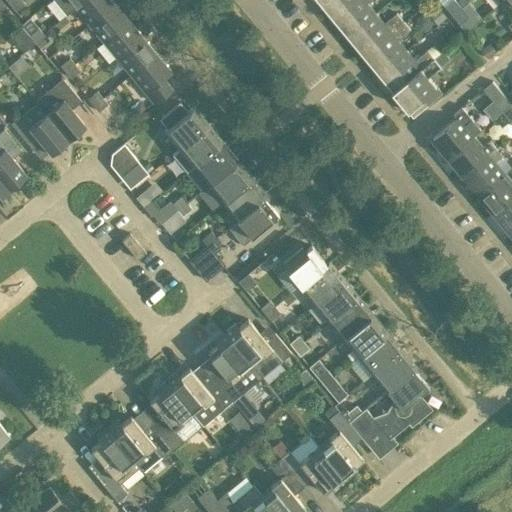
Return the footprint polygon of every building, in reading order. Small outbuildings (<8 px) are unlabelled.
[(25,3),(22,0),(15,0),(10,4),(16,11),(25,3)] [(53,0),(65,15),(74,7),(83,0),(53,0)] [(112,0),(83,0),(74,7),(88,24),(114,2),(112,0)] [(319,0),(333,16),(352,0),(319,0)] [(352,0),(333,16),(348,34),(375,12),(367,2),(369,0),(352,0)] [(456,0),(450,0),(445,5),(452,14),(462,7),(456,0)] [(511,0),(503,0),(500,3),(511,16),(511,20),(508,24),(511,28),(511,0)] [(114,2),(88,24),(102,40),(128,19),(114,2)] [(468,2),(462,7),(452,14),(460,23),(475,11),(468,2)] [(438,22),(445,16),(438,7),(430,13),(438,22)] [(375,12),(348,34),(364,53),(403,20),(396,12),(384,22),(375,12)] [(43,33),(39,27),(30,17),(21,24),(30,35),(34,40),(43,33)] [(128,19),(102,40),(116,57),(142,35),(128,19)] [(403,20),(364,53),(379,71),(406,49),(398,39),(410,28),(403,20)] [(49,40),(43,33),(34,40),(40,47),(49,40)] [(142,35),(116,57),(129,74),(156,52),(142,35)] [(481,49),(487,56),(495,50),(489,43),(481,49)] [(406,49),(379,71),(394,90),(434,57),(427,49),(414,59),(406,49)] [(435,58),(434,57),(394,90),(414,114),(441,91),(428,76),(441,65),(450,58),(444,50),(435,58)] [(156,52),(129,74),(152,102),(172,85),(163,75),(170,69),(156,52)] [(61,65),(65,70),(74,63),(70,57),(61,65)] [(80,70),(74,63),(65,70),(71,77),(80,70)] [(45,113),(46,112),(67,138),(84,124),(68,105),(79,96),(64,78),(35,101),(45,113)] [(492,80),(483,88),(502,111),(511,103),(492,80)] [(88,98),(93,104),(102,96),(97,91),(88,98)] [(108,103),(102,96),(93,104),(99,111),(108,103)] [(205,126),(190,108),(187,111),(179,101),(159,118),(166,128),(163,130),(178,148),(205,126)] [(502,111),(511,122),(511,121),(511,103),(502,111)] [(447,125),(433,137),(448,156),(473,135),(465,124),(472,118),(462,106),(454,113),(457,117),(447,125)] [(50,153),(67,138),(46,112),(45,113),(29,126),(19,115),(10,123),(28,144),(37,137),(50,153)] [(205,126),(178,148),(193,166),(219,144),(205,126)] [(0,131),(0,177),(8,187),(25,173),(12,158),(21,150),(3,129),(0,131)] [(473,135),(448,156),(464,174),(496,147),(490,140),(482,146),(473,135)] [(123,143),(110,153),(109,164),(120,177),(138,161),(123,143)] [(219,144),(193,166),(207,183),(234,161),(219,144)] [(496,147),(464,174),(479,193),(504,172),(495,161),(503,155),(496,147)] [(234,161),(207,183),(222,201),(248,179),(234,161)] [(511,181),(504,172),(479,193),(494,211),(511,196),(511,181)] [(0,194),(8,187),(0,177),(0,194)] [(248,179),(222,201),(236,218),(263,197),(248,179)] [(138,196),(146,205),(151,200),(158,195),(150,186),(138,196)] [(176,210),(186,202),(181,196),(172,203),(171,204),(176,210)] [(511,196),(494,211),(510,230),(511,227),(511,196)] [(278,215),(263,197),(236,218),(227,227),(242,244),(251,237),(255,240),(275,223),(272,219),(278,215)] [(160,223),(176,210),(171,204),(172,203),(169,200),(158,209),(151,200),(146,205),(144,207),(151,215),(152,214),(160,223)] [(191,208),(186,202),(176,210),(182,216),(191,208)] [(200,239),(205,245),(215,237),(210,231),(200,239)] [(145,252),(129,233),(121,240),(137,259),(145,252)] [(196,270),(214,255),(211,251),(220,244),(215,237),(205,245),(188,260),(196,270)] [(281,263),(299,285),(326,263),(311,245),(305,250),(302,246),(281,263)] [(326,263),(299,285),(314,302),(340,280),(326,263)] [(256,282),(247,273),(238,281),(241,285),(246,291),(256,282)] [(340,280),(314,302),(328,320),(355,298),(340,280)] [(261,291),(252,298),(265,313),(274,306),(269,299),(261,291)] [(355,298),(328,320),(343,338),(369,316),(355,298)] [(279,312),(274,306),(265,313),(270,320),(279,312)] [(357,355),(384,333),(369,316),(343,338),(357,355)] [(275,333),(265,341),(247,319),(238,326),(235,322),(224,331),(251,364),(255,369),(261,376),(290,352),(275,333)] [(224,372),(215,380),(231,401),(232,400),(261,376),(255,369),(251,364),(224,331),(213,340),(216,344),(207,352),(224,372)] [(372,373),(398,351),(384,333),(357,355),(372,373)] [(298,335),(289,343),(294,349),(303,341),(298,335)] [(308,347),(303,341),(294,349),(299,355),(308,347)] [(386,390),(413,368),(398,351),(372,373),(386,390)] [(318,358),(308,366),(323,384),(332,376),(318,358)] [(231,401),(215,380),(205,387),(189,367),(179,375),(176,370),(165,379),(202,425),(203,425),(232,401),(232,400),(231,401)] [(351,418),(348,422),(355,430),(362,439),(378,426),(389,438),(426,408),(416,396),(428,386),(413,368),(387,390),(395,399),(389,410),(373,417),(365,407),(351,418)] [(337,402),(347,394),(332,376),(323,384),(337,402)] [(173,449),(202,425),(165,379),(154,388),(158,392),(148,400),(165,420),(156,428),(173,449)] [(346,412),(351,418),(365,407),(377,398),(370,389),(354,402),(355,404),(346,412)] [(362,458),(345,438),(355,430),(348,422),(333,404),(323,412),(338,429),(318,445),(346,479),(357,470),(353,466),(362,458)] [(238,411),(228,419),(242,436),(252,428),(238,411)] [(117,419),(106,428),(138,466),(139,466),(142,470),(161,454),(163,457),(173,449),(156,428),(147,436),(130,415),(121,423),(117,419)] [(0,443),(9,436),(0,425),(0,443)] [(119,483),(138,466),(106,428),(95,437),(99,441),(90,449),(112,475),(102,484),(116,501),(126,492),(119,483)] [(280,458),(288,467),(293,462),(289,451),(279,439),(271,446),(280,458)] [(335,488),(346,479),(318,445),(298,462),(322,491),(332,484),(335,488)] [(280,458),(270,466),(280,473),(288,467),(280,458)] [(86,511),(53,472),(37,485),(38,486),(37,492),(28,500),(37,511),(86,511)] [(279,477),(259,494),(274,511),(297,511),(304,507),(279,477)] [(274,511),(259,494),(251,484),(234,498),(242,508),(239,510),(240,511),(274,511)] [(225,511),(215,500),(206,489),(197,497),(209,511),(225,511)] [(226,491),(215,500),(225,511),(232,511),(235,510),(226,491)] [(15,503),(3,511),(37,511),(28,500),(22,505),(16,505),(15,503)]
